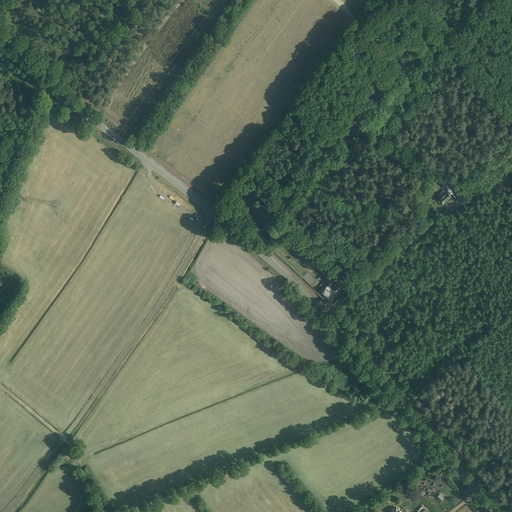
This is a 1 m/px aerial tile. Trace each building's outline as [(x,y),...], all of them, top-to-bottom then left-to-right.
[(444,188),(447,185),(442,179),(439,182),(444,188)] [(244,190),(242,192),(239,196),(247,203),(252,197),(244,190)] [(447,192),(441,197),(440,198),(444,202),(451,196),(447,191),(447,192)] [(256,200),(254,202),(251,206),(265,218),(270,212),(256,200)] [(325,289),(322,292),(328,298),(335,290),(337,291),(344,282),(341,279),(333,288),(332,287),(331,287),(329,290),(326,287),(325,289)] [(444,486),(434,495),(438,499),(448,490),(444,486)]
